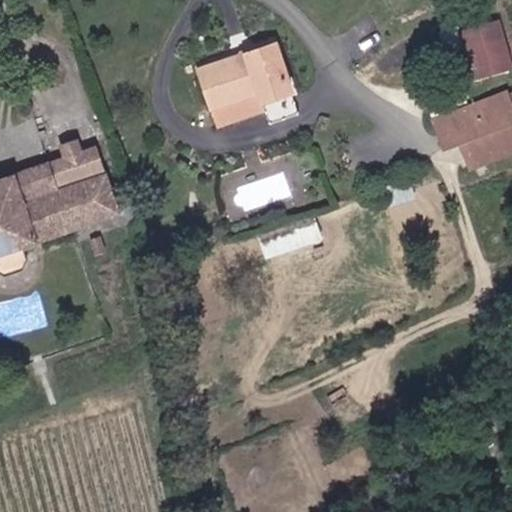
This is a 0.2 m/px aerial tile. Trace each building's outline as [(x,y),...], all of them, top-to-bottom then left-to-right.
[(499,22),(464,30),(475,77),(511,69),(499,22)] [(261,92),(265,102),(294,93),(277,47),(202,74),(214,109),(261,92)] [(269,113),(298,102),(294,93),(265,102),(269,113)] [(511,106),(508,94),(432,120),(443,148),(511,124),(511,106)] [(109,173),(101,149),(87,154),(83,141),(67,147),(71,158),(56,164),(65,189),(109,173)] [(56,163),(0,181),(0,253),(78,227),(56,163)] [(125,210),(112,172),(109,173),(65,189),(78,227),(125,210)] [(268,253),(326,241),(322,220),(264,233),(268,253)]
